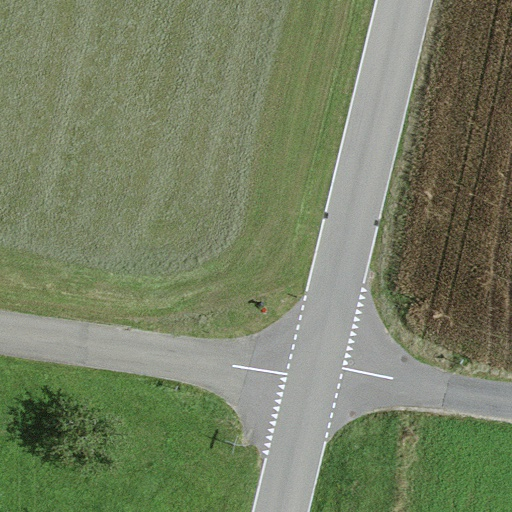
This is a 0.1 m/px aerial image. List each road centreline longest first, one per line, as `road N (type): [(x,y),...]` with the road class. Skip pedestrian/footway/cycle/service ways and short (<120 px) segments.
road 1 (tertiary): [(310,377),(403,0)]
road 2 (unclassified): [(310,377),(0,333)]
road 3 (unclassified): [(511,404),(310,377)]
road 4 (tertiary): [(278,511),(310,377)]
